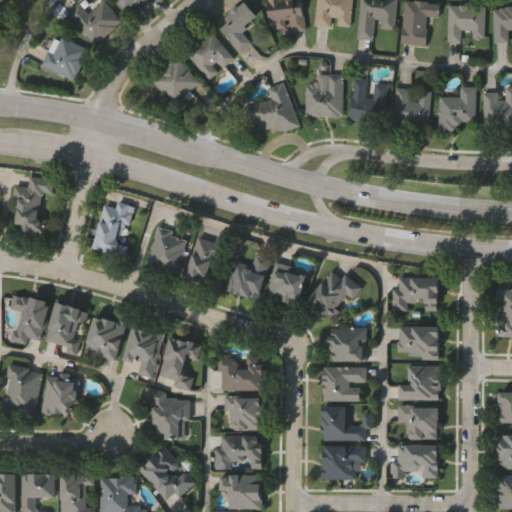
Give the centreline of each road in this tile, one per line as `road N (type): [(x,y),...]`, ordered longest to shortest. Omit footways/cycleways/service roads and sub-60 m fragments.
road 1 (residential): [(0,264),(67,273),(287,341)]
road 2 (secondary): [(92,157),(342,233)]
road 3 (residential): [(469,252),(471,511)]
road 4 (secondary): [(511,208),(314,188)]
road 5 (residential): [(294,495),(472,499)]
road 6 (residential): [(294,511),(294,352),(287,341)]
road 7 (secondary): [(342,233),(511,252)]
road 8 (residential): [(511,158),(345,152)]
road 9 (residential): [(98,124),(124,63),(199,0)]
road 10 (residential): [(0,442),(91,443),(118,431)]
